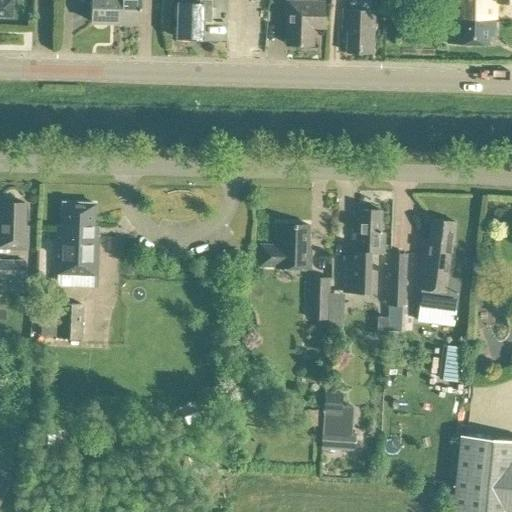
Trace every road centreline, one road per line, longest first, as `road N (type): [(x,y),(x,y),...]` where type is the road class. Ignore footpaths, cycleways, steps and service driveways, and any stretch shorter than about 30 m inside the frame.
road 1 (residential): [(511,185),(0,169)]
road 2 (tertiary): [(511,82),(0,71)]
